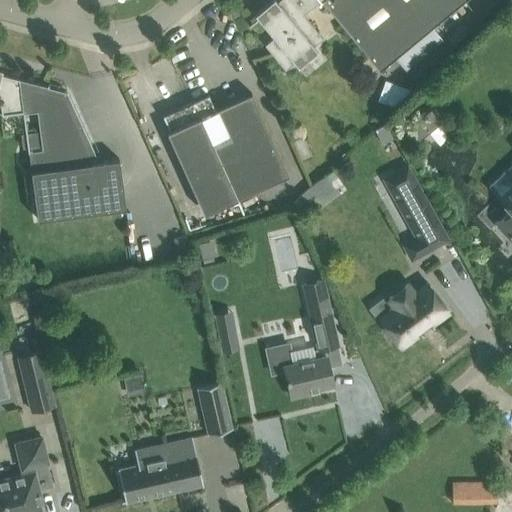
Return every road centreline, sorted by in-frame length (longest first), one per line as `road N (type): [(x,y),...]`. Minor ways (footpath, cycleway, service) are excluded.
road 1 (residential): [(297,511),(511,338)]
road 2 (unclassified): [(0,9),(125,30),(156,23),(185,0)]
